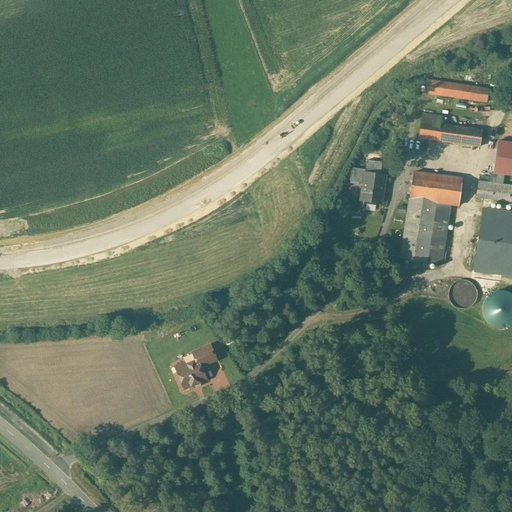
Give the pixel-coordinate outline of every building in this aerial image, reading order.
[(489,89),(427,80),(425,93),(487,102),(489,89)] [(433,116),(422,114),(418,137),(480,148),(482,131),(432,123),(433,116)] [(511,175),(511,142),(498,141),(493,173),(490,173),(489,182),(478,181),(476,198),(511,202),(511,185),(501,184),(503,174),(511,175)] [(366,160),(365,170),(364,173),(376,174),(378,162),(366,160)] [(358,182),(362,183),(364,173),(365,170),(352,169),(349,183),(358,184),(358,182)] [(458,206),(462,179),(413,172),(400,259),(441,265),(450,205),(458,206)] [(376,174),(364,173),(362,183),(359,200),(381,203),(385,176),(376,174)] [(511,212),(482,208),(474,271),(511,276),(511,212)] [(332,252),(321,247),(315,260),(326,265),(332,252)] [(471,283),(467,281),(462,280),(458,281),(453,283),(450,287),(448,292),(448,296),(450,301),(453,305),(456,308),(461,309),(466,309),(470,307),(474,304),(476,300),(477,295),(477,291),(475,286),(471,283)] [(511,295),(506,292),(500,291),(494,293),(489,296),(485,300),(483,306),(482,312),(484,318),(488,323),(493,326),(498,328),(504,328),(510,326),(511,323),(511,295)] [(184,363),(175,367),(184,389),(192,385),(194,388),(199,386),(199,383),(205,379),(200,367),(216,360),(210,345),(193,353),(196,361),(185,365),(184,363)]
